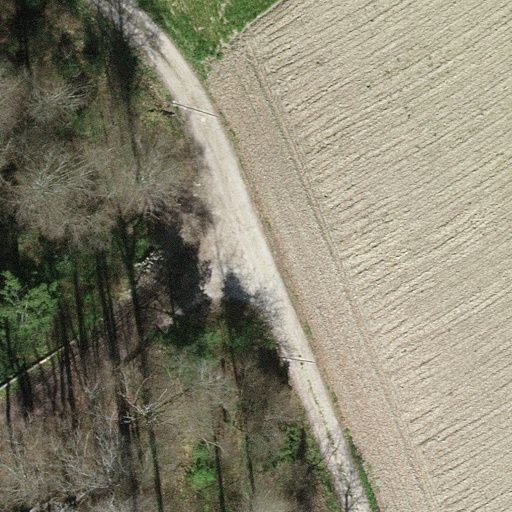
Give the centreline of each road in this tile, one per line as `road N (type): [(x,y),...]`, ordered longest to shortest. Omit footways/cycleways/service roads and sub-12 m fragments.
road 1 (track): [(110,0),(170,58),(189,91),(351,511)]
road 2 (track): [(244,245),(0,396)]
